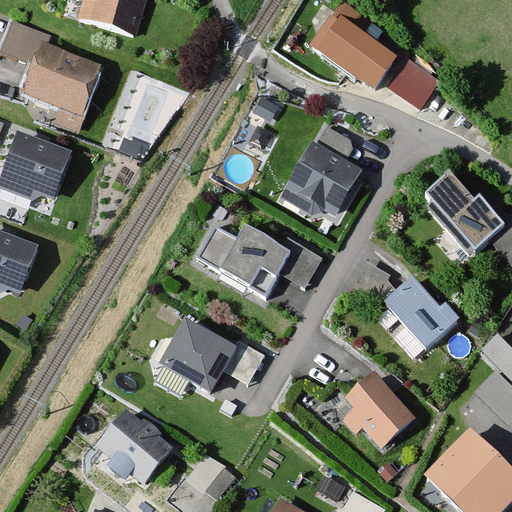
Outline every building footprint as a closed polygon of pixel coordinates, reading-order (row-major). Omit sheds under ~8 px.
[(78,0),(82,1),(76,21),(135,39),(147,0),(78,0)] [(341,11),(311,53),(375,98),(397,66),(359,39),(366,29),(341,11)] [(0,59),(0,61),(33,73),(24,101),(59,113),(54,128),(79,137),(102,72),(48,53),(51,42),(11,28),(0,59)] [(437,84),(406,64),(389,90),(420,110),(437,84)] [(277,111),(261,103),(253,118),(269,127),(277,111)] [(309,222),(323,217),(336,224),(363,177),(346,167),(356,149),(327,132),(316,150),(313,149),(280,206),(309,222)] [(0,191),(33,205),(44,200),(54,204),(73,156),(21,136),(0,187),(0,191)] [(477,211),(453,182),(429,201),(436,210),(430,214),(474,267),(484,259),(482,257),(492,249),(511,273),(511,227),(497,210),(491,215),(484,206),(477,211)] [(283,253),(247,233),(221,279),(266,304),(279,280),(303,293),(321,262),(288,244),(283,253)] [(40,253),(0,236),(0,298),(3,300),(6,294),(21,300),(40,253)] [(442,316),(416,286),(384,314),(424,359),(462,326),(448,310),(442,316)] [(232,354),(186,327),(163,367),(209,393),(232,354)] [(511,339),(500,327),(481,345),(498,364),(475,386),(508,421),(511,417),(511,339)] [(415,428),(376,382),(346,406),(355,416),(345,425),(359,441),(367,434),(383,454),(415,428)] [(176,454),(129,416),(98,454),(113,467),(109,472),(129,487),(135,480),(147,490),(176,454)] [(499,511),(511,499),(511,480),(470,440),(430,481),(461,511),(499,511)] [(232,482),(205,462),(188,484),(215,505),(232,482)] [(393,477),(385,468),(376,475),(384,485),(393,477)] [(340,490),(322,483),(316,496),(335,504),(340,490)] [(378,511),(351,497),(343,511),(378,511)]
